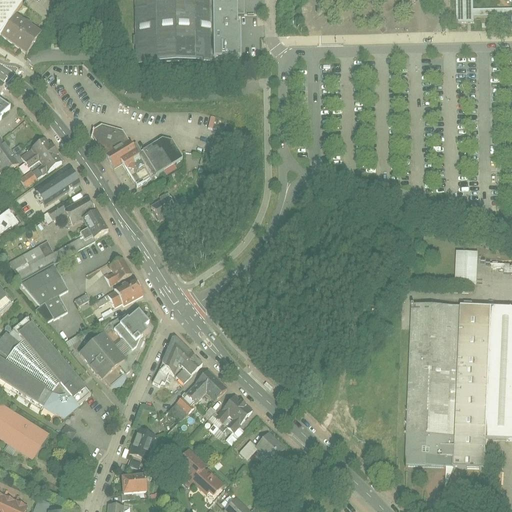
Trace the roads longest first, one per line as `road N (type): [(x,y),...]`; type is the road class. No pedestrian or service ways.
road 1 (residential): [(511,48),(299,53),(283,68),(284,154)]
road 2 (tertiary): [(179,312),(75,148),(0,70)]
road 3 (tertiary): [(387,511),(179,312)]
road 4 (residential): [(179,312),(160,339),(91,511)]
road 5 (residential): [(313,181),(511,239)]
road 6 (residential): [(284,200),(262,242),(179,312)]
